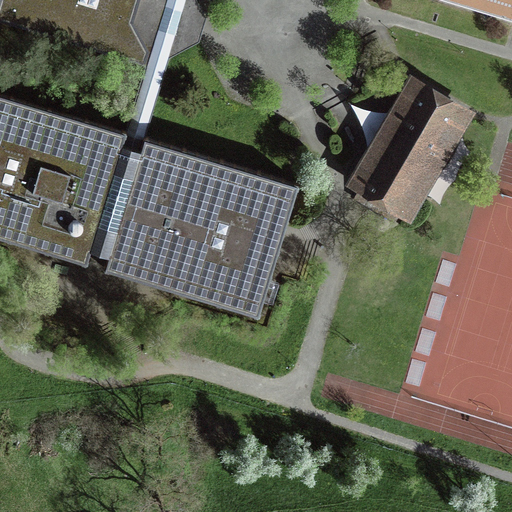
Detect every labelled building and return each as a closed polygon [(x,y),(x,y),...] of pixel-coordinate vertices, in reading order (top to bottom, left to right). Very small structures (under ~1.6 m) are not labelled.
[(149,50),(133,21),(139,0),(0,0),(0,20),(145,65),(149,50)] [(139,0),(133,21),(149,50),(145,65),(127,130),(124,135),(134,138),(144,141),(145,136),(169,57),(199,42),(207,17),(197,0),(139,0)] [(511,0),(443,0),(511,20),(511,0)] [(415,89),(361,182),(364,183),(356,197),(395,220),(403,206),(405,208),(460,115),(415,89)] [(0,235),(87,262),(91,249),(100,252),(109,254),(105,268),(259,314),(284,232),(299,182),(145,136),(144,141),(134,138),(124,135),(127,130),(0,92),(0,235)]
